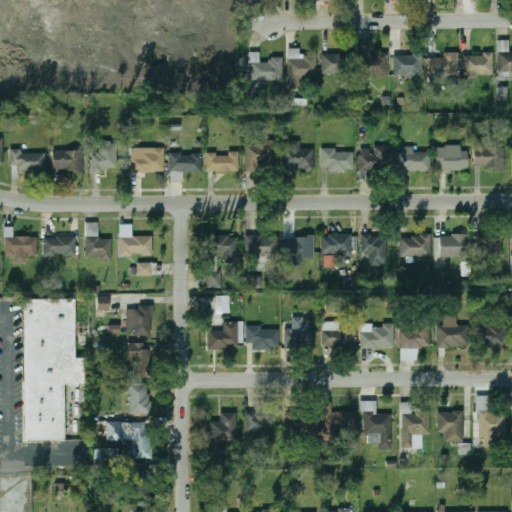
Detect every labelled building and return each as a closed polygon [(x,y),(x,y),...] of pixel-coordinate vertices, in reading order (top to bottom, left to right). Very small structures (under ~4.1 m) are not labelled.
[(371,41),(358,41),(359,75),(388,74),(388,54),(371,54),(371,41)] [(301,48),(288,48),(288,78),(317,78),(317,53),(301,53),(301,48)] [(283,59),(260,59),(260,52),(252,52),(252,79),(283,79),(283,59)] [(511,72),(511,52),(499,52),(499,72),(511,72)] [(351,75),(351,54),(323,54),(323,75),(351,75)] [(423,75),(423,54),(394,54),(394,75),(423,75)] [(459,75),(459,54),(430,54),(430,75),(459,75)] [(465,54),(465,75),(493,75),(493,54),(465,54)] [(504,169),(504,147),(485,147),(485,140),(474,140),(474,169),(504,169)] [(93,170),(117,170),(117,141),(93,141),(93,170)] [(245,170),(274,170),(274,141),(245,141),(245,170)] [(284,170),(315,170),(315,149),(300,149),(300,144),(284,144),(284,170)] [(436,146),(436,170),(468,170),(468,146),(436,146)] [(164,147),(131,147),(131,184),(142,184),(142,172),(164,172),(164,147)] [(361,170),(389,170),(389,147),(361,147),(361,170)] [(398,170),(430,170),(430,152),(413,152),(413,149),(398,149),(398,170)] [(82,150),(53,150),(53,171),(82,171),(82,150)] [(323,150),(323,170),(354,170),(354,150),(323,150)] [(46,170),(46,151),(12,151),(12,170),(46,170)] [(170,172),(202,172),(202,153),(170,153),(170,172)] [(238,171),(238,153),(207,153),(207,171),(238,171)] [(86,256),(114,256),(114,237),(98,237),(98,223),(86,223),(86,256)] [(28,262),(28,255),(38,255),(38,236),(13,236),(13,228),(5,228),(5,255),(14,255),(14,262),(28,262)] [(387,232),(361,235),(363,254),(370,254),(371,265),(390,263),(387,232)] [(477,256),(503,256),(503,233),(477,233),(477,256)] [(322,234),(322,254),(351,254),(351,234),(322,234)] [(439,256),(466,256),(466,234),(439,234),(439,256)] [(208,288),(219,288),(220,257),(238,257),(238,235),(208,235),(208,288)] [(246,235),(246,262),(279,262),(279,235),(246,235)] [(46,236),(46,256),(76,256),(76,236),(46,236)] [(153,236),(120,236),(120,256),(153,256),(153,236)] [(314,236),(284,236),(284,257),(314,257),(314,236)] [(431,257),(431,236),(403,236),(403,257),(431,257)] [(152,263),(139,263),(139,275),(152,275),(152,263)] [(77,354),(89,354),(89,380),(66,381),(66,436),(25,436),(24,294),(76,294),(77,354)] [(97,311),(109,311),(109,296),(97,296),(97,311)] [(229,313),(229,296),(216,296),(216,313),(229,313)] [(127,334),(153,334),(153,306),(127,306),(127,334)] [(437,346),(468,346),(468,326),(456,326),(456,316),(443,316),(443,325),(437,325),(437,346)] [(309,317),(290,317),(290,345),(309,345),(309,317)] [(240,322),(223,322),(223,331),(209,331),(208,348),(239,349),(240,322)] [(339,331),(339,322),(323,322),(323,347),(356,347),(356,331),(339,331)] [(430,325),(400,325),(400,348),(430,348),(430,325)] [(506,326),(476,326),(476,348),(506,348),(506,326)] [(248,344),(276,344),(276,328),(248,328),(248,344)] [(361,347),(395,347),(395,328),(361,328),(361,347)] [(128,378),(150,378),(150,343),(128,343),(128,378)] [(150,383),(128,383),(128,413),(150,413),(150,383)] [(506,436),(506,414),(490,414),(490,396),(478,396),(478,446),(499,446),(499,436),(506,436)] [(367,443),(380,443),(380,448),(393,448),(392,413),(376,413),(376,402),(366,402),(367,443)] [(430,433),(430,411),(412,411),(412,402),(402,402),(401,448),(422,448),(422,433),(430,433)] [(356,430),(356,412),(331,412),(331,404),(323,404),(324,440),(337,440),(337,430),(356,430)] [(463,411),(438,411),(438,432),(445,432),(445,441),(463,441),(463,411)] [(225,462),(225,442),(237,442),(237,412),(220,413),(220,421),(210,421),(210,462),(225,462)] [(285,412),(285,434),(318,434),(318,412),(285,412)] [(248,433),(254,433),(254,441),(271,441),(271,413),(248,413),(248,433)] [(121,423),(122,459),(150,458),(150,423),(121,423)] [(95,461),(118,460),(117,448),(95,449),(95,461)] [(410,467),(430,467),(430,457),(418,457),(418,451),(410,452),(410,467)] [(151,496),(150,473),(134,474),(135,496),(151,496)]
